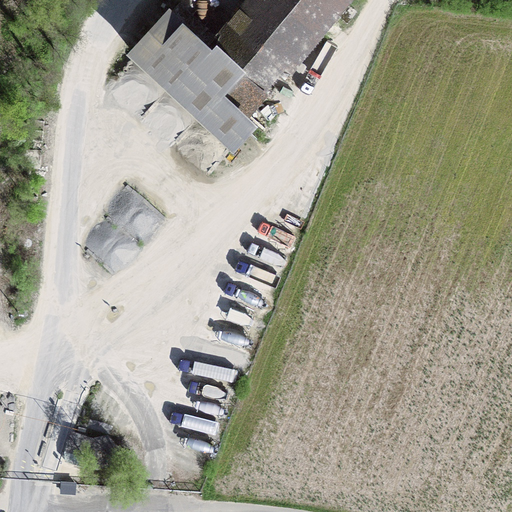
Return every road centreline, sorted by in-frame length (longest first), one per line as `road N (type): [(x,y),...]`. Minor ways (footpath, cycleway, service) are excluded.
road 1 (track): [(0,320),(15,354),(45,380),(87,364),(139,393),(197,377),(256,276),(385,0)]
road 2 (track): [(105,0),(88,31),(64,120),(65,303)]
road 3 (track): [(65,303),(13,511)]
road 4 (unclassified): [(98,511),(251,511)]
